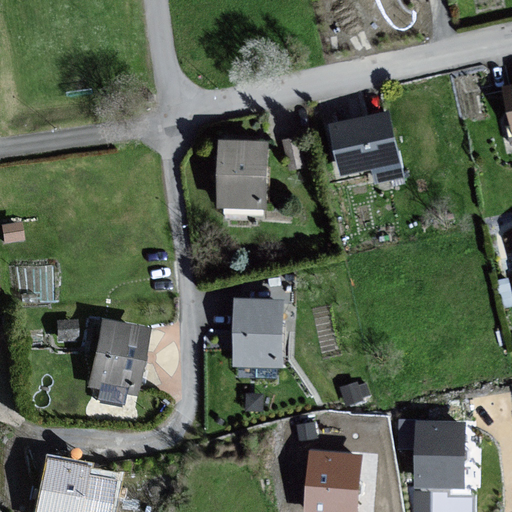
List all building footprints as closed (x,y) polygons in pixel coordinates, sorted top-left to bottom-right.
[(391,113),(333,128),(347,181),(376,174),(380,189),(408,182),(391,113)] [(274,143),(224,142),(222,209),(272,211),(274,143)] [(291,306),(241,303),(237,368),(287,371),(291,306)] [(152,334),(104,322),(90,383),(103,386),(99,401),(123,407),(126,394),(138,397),(152,334)] [(464,488),(466,422),(419,420),(417,486),(464,488)] [(357,511),(362,456),(311,451),(306,511),(357,511)] [(83,511),(90,469),(46,462),(38,511),(83,511)]
